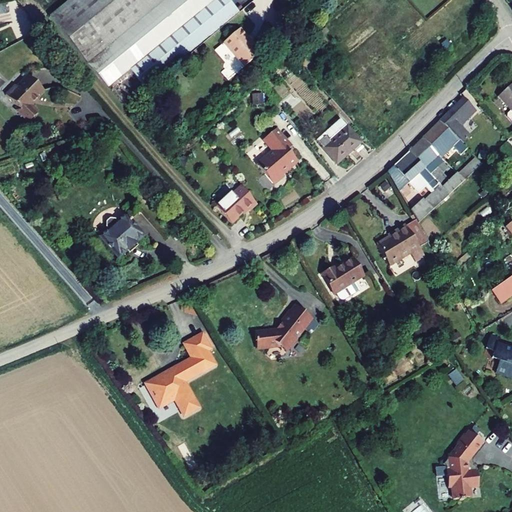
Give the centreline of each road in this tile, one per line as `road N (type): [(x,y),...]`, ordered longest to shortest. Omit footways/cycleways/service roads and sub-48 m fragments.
road 1 (unclassified): [(511,31),(374,165),(285,231),(0,360)]
road 2 (track): [(128,130),(246,252)]
